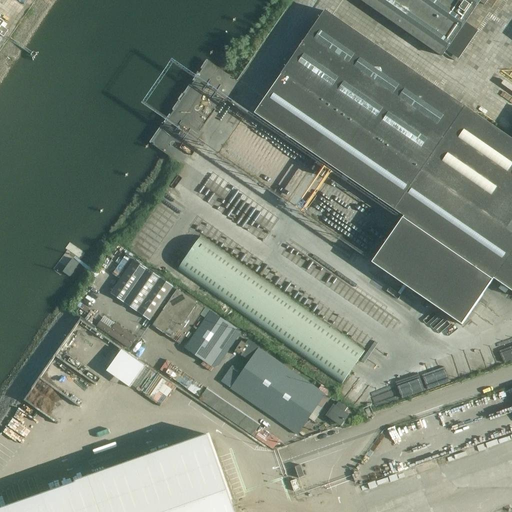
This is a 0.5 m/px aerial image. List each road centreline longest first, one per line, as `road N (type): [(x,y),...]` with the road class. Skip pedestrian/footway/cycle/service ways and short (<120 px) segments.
road 1 (unknown): [(0,478),(101,429),(191,416),(266,463),(302,511)]
road 2 (unknown): [(206,153),(189,187),(193,203),(397,346),(414,351),(427,340)]
road 3 (unknown): [(427,340),(419,320),(206,153)]
road 4 (unclassified): [(266,463),(511,373)]
road 5 (unknown): [(305,448),(95,297)]
road 6 (unknown): [(316,511),(511,444)]
road 7 (unknown): [(510,49),(439,67),(334,0)]
road 8 (unknown): [(323,0),(305,10),(206,153)]
